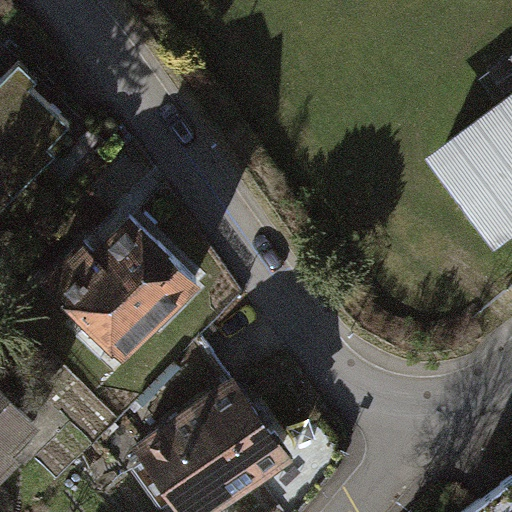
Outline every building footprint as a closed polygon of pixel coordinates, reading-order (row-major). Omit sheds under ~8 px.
[(22,50),(8,65),(66,122),(71,128),(88,112),(22,50)] [(0,189),(66,122),(8,65),(0,73),(0,189)] [(511,213),(511,104),(438,159),(489,230),(511,213)] [(83,239),(48,275),(121,346),(192,275),(131,215),(95,250),(83,239)] [(232,379),(138,444),(147,456),(136,464),(155,490),(164,484),(184,511),(188,511),(253,466),(258,473),(291,449),(271,420),(264,425),(232,379)] [(0,387),(0,466),(11,454),(2,445),(30,416),(0,387)] [(511,511),(511,470),(454,511),(511,511)]
